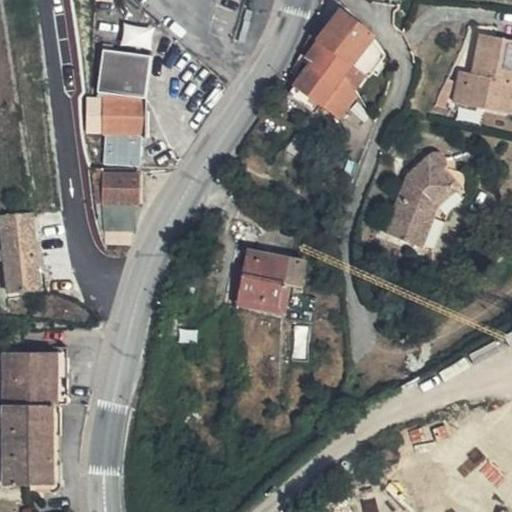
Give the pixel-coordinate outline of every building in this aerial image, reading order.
[(153,45),(155,27),(128,23),(125,41),(153,45)] [(333,28),(314,55),(321,59),(349,78),(342,88),(350,103),(361,86),(363,88),(375,69),(365,49),(333,28)] [(511,41),(486,36),(480,70),(477,81),(468,79),(462,100),(509,110),(511,99),(511,41)] [(148,93),(149,94),(156,57),(103,47),(96,86),(148,93)] [(334,127),(350,103),(342,88),(349,78),(321,59),(294,100),(334,127)] [(463,66),(461,77),(468,79),(471,68),(463,66)] [(480,70),(471,68),(468,79),(477,81),(480,70)] [(456,99),(462,100),(468,79),(461,77),(456,99)] [(109,129),(149,130),(148,93),(108,96),(109,129)] [(93,130),(109,129),(108,96),(89,96),(93,130)] [(459,116),(485,121),(487,109),(461,104),(459,116)] [(356,136),(365,150),(369,136),(364,129),(356,136)] [(407,263),(423,231),(419,224),(427,217),(433,192),(428,187),(436,179),(430,170),(422,168),(397,192),(374,250),(407,263)] [(107,174),(106,228),(133,229),(137,229),(137,207),(144,206),(144,175),(107,174)] [(436,181),(436,179),(428,187),(433,192),(436,181)] [(439,185),(436,181),(433,192),(442,202),(427,217),(423,231),(412,266),(421,269),(442,224),(460,206),(451,190),(439,185)] [(5,216),(12,290),(44,287),(36,213),(5,216)] [(106,228),(109,240),(132,240),(133,229),(106,228)] [(423,231),(407,263),(412,266),(423,231)] [(284,270),(244,264),(235,308),(275,316),(279,299),(295,302),(299,275),(284,272),(284,270)] [(53,364),(53,369),(54,422),(58,423),(65,423),(64,364),(53,364)] [(54,422),(53,369),(0,368),(0,495),(30,496),(50,495),(48,423),(54,422)] [(59,495),(58,423),(54,422),(48,423),(50,495),(59,495)] [(50,495),(30,496),(30,508),(60,506),(59,495),(50,495)]
